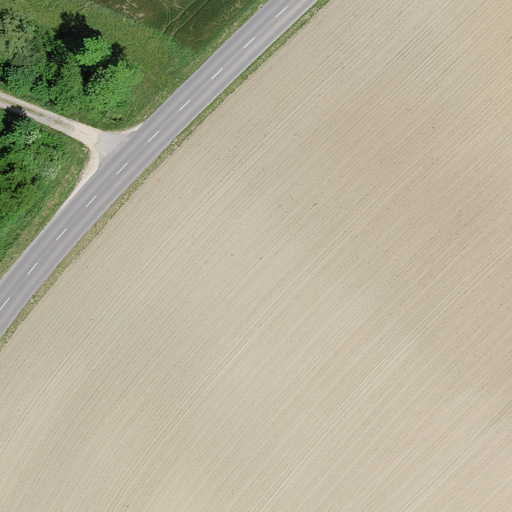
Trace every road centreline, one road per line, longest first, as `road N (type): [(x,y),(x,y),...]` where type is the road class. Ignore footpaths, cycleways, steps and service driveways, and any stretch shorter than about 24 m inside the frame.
road 1 (secondary): [(302,0),(127,167),(0,316)]
road 2 (track): [(0,99),(49,116),(127,167)]
